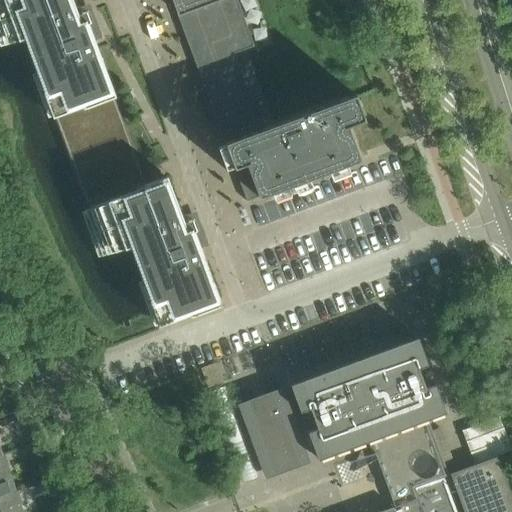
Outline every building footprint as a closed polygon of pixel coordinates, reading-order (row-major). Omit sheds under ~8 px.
[(72,0),(0,0),(0,48),(28,38),(31,45),(27,46),(54,117),(55,117),(89,209),(86,210),(104,257),(130,247),(160,326),(178,319),(221,303),(195,233),(201,231),(197,220),(185,225),(168,180),(148,187),(113,95),(115,95),(89,25),(95,23),(91,12),(79,17),(72,0)] [(171,0),(177,14),(187,11),(235,140),(225,143),(247,202),(360,160),(348,127),(365,120),(355,95),(275,125),(262,130),(234,55),(254,47),(236,0),(171,0)] [(511,511),(511,501),(496,458),(448,475),(444,463),(432,432),(427,418),(445,412),(435,386),(426,389),(419,369),(428,365),(418,340),(418,338),(291,385),(292,387),(301,412),(293,415),(283,388),(238,405),(265,480),(310,463),(295,421),(312,414),(318,429),(309,433),(318,459),(319,460),(368,442),(393,508),(382,511),(511,511)] [(510,452),(498,418),(460,432),(473,466),(510,452)] [(0,498),(17,492),(4,456),(0,457),(0,498)] [(0,511),(24,511),(17,492),(0,498),(0,511)]
